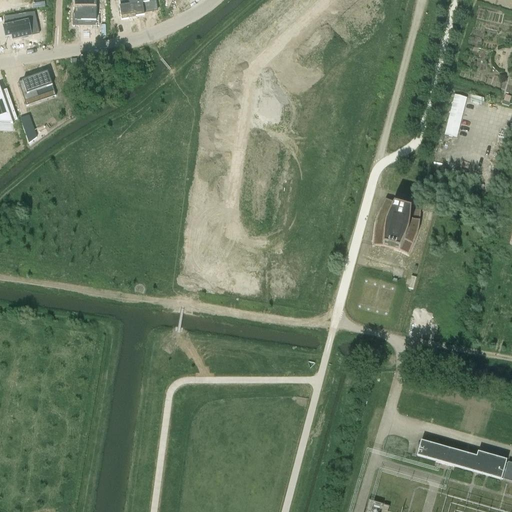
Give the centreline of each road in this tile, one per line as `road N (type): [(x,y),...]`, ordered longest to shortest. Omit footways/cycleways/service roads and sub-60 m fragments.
road 1 (track): [(0,274),(334,323)]
road 2 (unclassified): [(422,0),(334,323)]
road 3 (residential): [(210,0),(181,21),(123,42),(0,62)]
